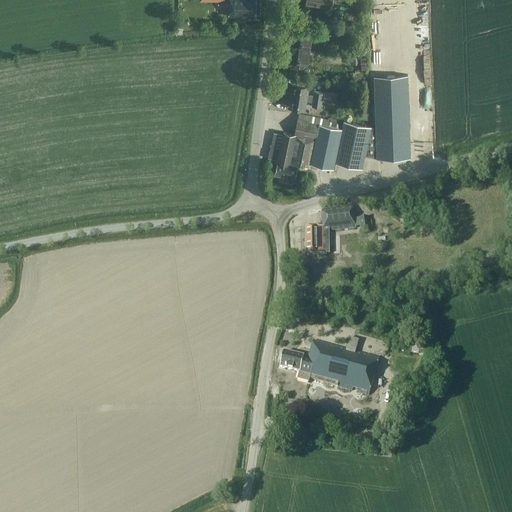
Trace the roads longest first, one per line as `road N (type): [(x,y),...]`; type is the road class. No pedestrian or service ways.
road 1 (tertiary): [(240,511),(281,272),(280,213)]
road 2 (tertiary): [(0,248),(206,220),(250,202)]
road 3 (tertiary): [(280,213),(511,149)]
road 4 (tertiary): [(250,202),(274,0)]
